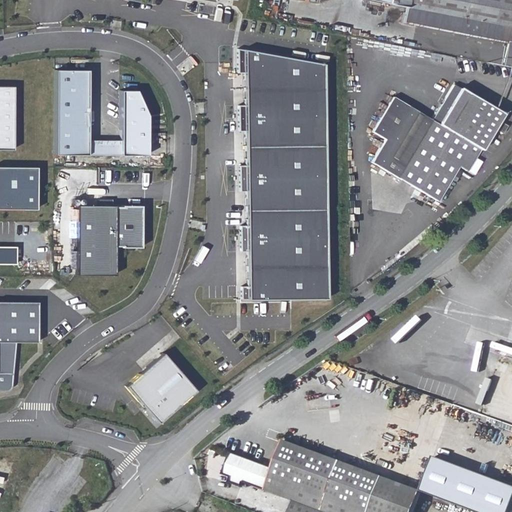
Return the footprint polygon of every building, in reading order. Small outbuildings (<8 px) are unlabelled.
[(511,0),(387,0),(384,16),(401,19),(404,5),(511,26),(511,0)] [(511,26),(404,5),(401,19),(511,40),(511,26)] [(322,68),(245,54),(248,302),(324,299),(322,68)] [(87,70),(54,70),(53,154),(146,155),(147,116),(135,90),(119,89),(119,139),(86,139),(87,70)] [(489,134),(502,113),(459,88),(453,84),(432,120),(393,96),(372,131),(385,139),(371,161),(433,198),(456,163),(465,168),(479,147),(480,147),(489,134)] [(14,88),(0,87),(0,150),(14,151),(14,88)] [(506,126),(500,122),(496,128),(503,132),(506,126)] [(35,166),(0,165),(0,207),(35,208),(35,166)] [(143,206),(79,206),(79,275),(116,275),(116,248),(143,247),(143,206)] [(0,263),(16,264),(15,247),(0,247),(0,263)] [(38,304),(0,303),(0,391),(7,391),(12,385),(16,343),(38,343),(38,304)] [(161,353),(124,386),(156,423),(194,390),(161,353)] [(236,432),(232,427),(220,437),(224,442),(236,432)] [(368,511),(382,478),(283,441),(272,469),(231,453),(223,473),(231,477),(229,482),(241,486),(243,481),(245,482),(293,500),(288,511),(368,511)] [(368,511),(411,511),(419,492),(382,478),(368,511)]
